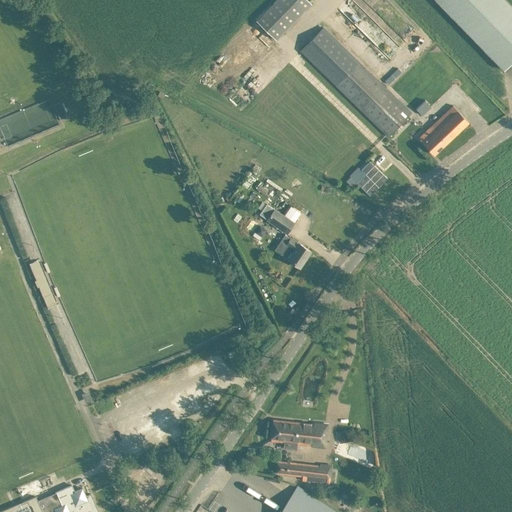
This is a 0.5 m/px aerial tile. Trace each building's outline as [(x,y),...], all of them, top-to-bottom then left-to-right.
[(311,3),(307,0),(275,0),(256,20),(276,40),(311,3)] [(511,7),(505,0),(436,0),(504,70),(511,61),(511,7)] [(323,27),(301,50),(388,135),(411,113),(323,27)] [(379,45),(382,52),(395,46),(392,39),(379,45)] [(425,100),(416,108),(423,114),(431,106),(425,100)] [(0,117),(7,134),(19,129),(23,136),(61,120),(60,119),(67,117),(60,101),(54,104),(53,103),(22,116),(19,108),(0,115),(0,117)] [(418,138),(434,154),(469,122),(453,105),(418,138)] [(348,132),(341,140),(348,146),(355,138),(348,132)] [(387,178),(370,161),(361,169),(365,173),(357,182),(370,195),(387,178)] [(267,219),(286,233),(293,222),(267,203),(259,214),(267,219)] [(260,238),(265,229),(258,225),(254,235),(260,238)] [(286,244),(280,253),(289,260),(291,261),(300,267),(311,251),(302,245),(291,237),(290,238),(286,244)] [(44,307),(54,304),(38,259),(28,262),(44,307)] [(273,419),(271,440),(285,442),(284,447),(297,448),(297,444),(311,445),(311,447),(325,448),(327,424),(314,423),(314,424),(273,419)] [(338,432),(339,442),(349,441),(347,431),(338,432)] [(305,464),(282,461),(281,473),(303,475),(303,480),(329,482),(331,467),(305,464)] [(98,511),(91,493),(86,495),(82,487),(74,491),(72,484),(56,491),(62,504),(54,508),(55,511),(98,511)] [(335,511),(297,486),(290,496),(279,511),(335,511)] [(42,511),(36,495),(0,510),(0,511),(42,511)]
